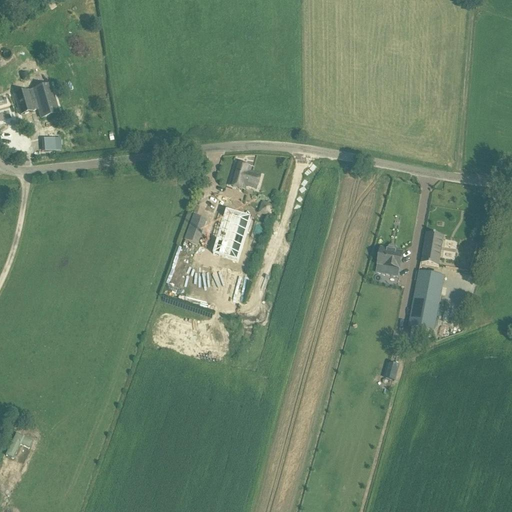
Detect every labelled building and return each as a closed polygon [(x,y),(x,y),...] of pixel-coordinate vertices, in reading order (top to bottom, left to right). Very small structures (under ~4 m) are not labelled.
[(59,115),(51,86),(33,91),(27,93),(15,96),(21,116),(33,113),(33,112),(39,111),(41,120),(59,115)] [(38,141),(39,155),(53,154),(52,140),(38,141)] [(261,176),(250,173),(251,168),(235,164),(229,186),(245,191),(247,183),(257,186),(256,190),(257,190),(261,176)] [(227,214),(211,258),(236,266),(251,223),(227,214)] [(193,217),(185,242),(199,246),(207,222),(193,217)] [(419,244),(418,248),(424,249),(422,264),(439,267),(444,237),(427,235),(425,244),(419,244)] [(381,249),(378,265),(406,271),(406,270),(400,269),(403,253),(396,251),(396,249),(396,248),(395,247),(393,246),(391,246),(390,247),(389,248),(388,250),(381,249)] [(419,273),(409,327),(435,332),(437,323),(446,325),(447,319),(468,323),(473,290),(444,285),(445,278),(419,273)]
